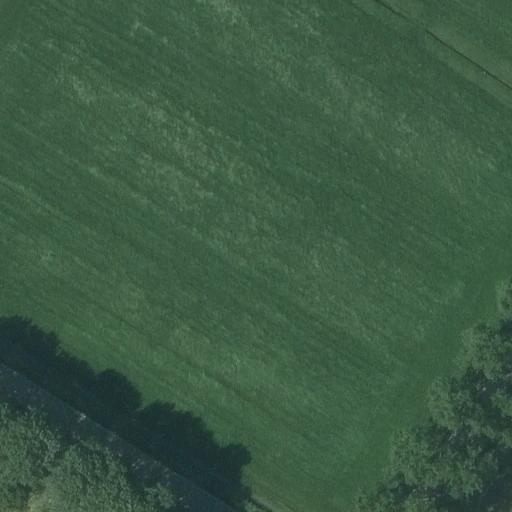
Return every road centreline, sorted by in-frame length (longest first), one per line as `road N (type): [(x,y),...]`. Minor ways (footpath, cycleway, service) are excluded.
road 1 (unclassified): [(215,511),(0,377)]
road 2 (unclassified): [(410,511),(511,362)]
